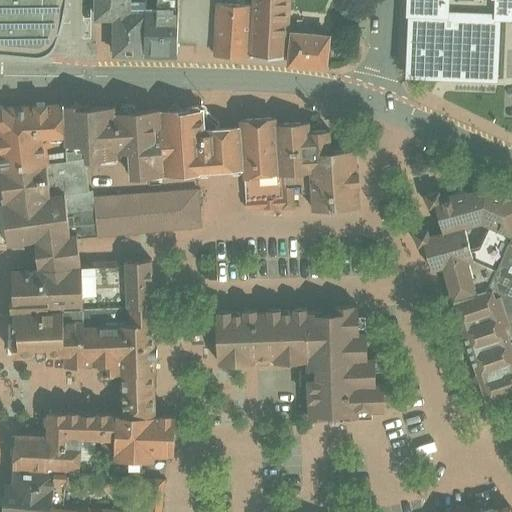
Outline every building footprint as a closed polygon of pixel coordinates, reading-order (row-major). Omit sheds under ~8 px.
[(0,0),(0,50),(39,54),(44,53),(48,52),(51,50),(55,46),(58,42),(60,37),(63,27),(66,16),(67,10),(69,3),(69,0),(0,0)] [(131,0),(99,0),(99,17),(117,17),(131,17),(131,13),(131,0)] [(290,0),(256,0),(253,56),(288,56),(291,4),(290,4),(290,0)] [(511,0),(410,0),(407,73),(498,77),(500,17),(511,17),(511,0)] [(243,5),(220,3),(216,55),(217,55),(249,56),(252,5),(243,5)] [(131,17),(117,17),(117,54),(146,54),(148,10),(148,8),(143,7),(142,13),(131,13),(131,17)] [(180,11),(148,10),(146,54),(179,55),(180,11)] [(331,35),(294,31),(291,64),(328,68),(331,35)] [(37,105),(23,106),(22,105),(21,106),(8,106),(7,105),(0,113),(0,134),(1,136),(0,136),(0,145),(1,151),(0,151),(1,153),(3,167),(2,168),(3,169),(49,163),(50,163),(48,144),(54,143),(54,133),(67,132),(65,103),(64,103),(63,104),(50,104),(50,103),(48,103),(48,105),(39,105),(39,104),(37,104),(37,105)] [(92,105),(66,106),(66,103),(65,103),(67,132),(68,144),(84,143),(90,143),(90,156),(93,158),(120,156),(118,111),(118,105),(92,106),(92,105)] [(206,107),(162,110),(166,174),(200,172),(222,171),(222,168),(219,127),(219,125),(207,114),(206,107)] [(118,111),(120,156),(121,156),(120,152),(132,151),(133,176),(166,174),(162,110),(162,108),(118,111)] [(278,117),(242,120),(243,126),(245,166),(246,177),(282,174),(278,124),(279,124),(278,117)] [(312,123),(312,121),(310,122),(281,124),(280,124),(279,124),(278,124),(282,174),(283,188),(295,187),(313,186),(315,207),(315,209),(337,207),(333,150),(332,130),(312,132),(311,124),(312,123)] [(231,126),(219,127),(222,168),(233,167),(245,166),(243,126),(231,126)] [(84,143),(68,144),(68,161),(85,158),(84,143)] [(357,149),(333,150),(337,207),(361,205),(357,149)] [(50,163),(49,163),(53,195),(67,193),(92,190),(87,158),(85,158),(68,161),(50,163)] [(49,163),(3,169),(3,171),(2,173),(2,177),(4,179),(5,182),(3,184),(4,187),(6,189),(8,201),(53,195),(49,163)] [(282,174),(246,177),(249,208),(267,207),(267,208),(279,207),(279,206),(284,206),(283,188),(282,174)] [(295,187),(283,188),(284,206),(284,209),(297,208),(295,187)] [(469,190),(443,197),(441,190),(428,194),(431,207),(438,205),(445,232),(432,235),(430,228),(416,232),(420,246),(427,244),(434,270),(445,267),(454,300),(489,290),(499,269),(475,258),(473,250),(467,227),(484,222),(491,226),(511,235),(511,198),(487,187),(470,192),(469,190)] [(200,189),(96,196),(95,190),(92,190),(67,193),(73,234),(79,234),(80,238),(178,229),(177,217),(203,214),(200,189)] [(8,201),(7,201),(11,244),(37,241),(38,248),(42,251),(81,246),(80,238),(79,234),(73,234),(67,193),(8,201)] [(511,235),(491,226),(482,247),(473,250),(475,258),(499,269),(511,239),(511,235)] [(511,239),(499,269),(489,290),(454,300),(456,303),(455,306),(457,307),(457,308),(458,311),(457,313),(460,315),(461,318),(460,319),(461,319),(458,326),(461,328),(465,330),(464,330),(463,332),(466,333),(466,334),(467,337),(466,340),(468,341),(474,360),(475,360),(474,362),(476,364),(477,367),(476,370),(478,371),(478,372),(475,379),(478,380),(478,381),(482,383),(483,386),(484,386),(482,389),(485,390),(486,394),(485,396),(487,397),(487,398),(488,401),(507,396),(509,398),(510,395),(511,394),(511,239)] [(81,246),(42,251),(38,248),(40,258),(41,268),(83,266),(82,256),(81,246)] [(83,266),(41,268),(15,269),(16,311),(156,306),(154,259),(128,259),(128,260),(112,260),(109,264),(83,266)] [(357,305),(336,306),(336,312),(326,313),(326,310),(309,311),(309,308),(309,307),(308,307),(310,360),(312,418),(330,417),(330,414),(345,413),(345,417),(361,416),(360,411),(386,410),(385,384),(378,384),(377,358),(370,358),(369,332),(361,333),(360,306),(357,307),(357,305)] [(156,306),(16,311),(17,339),(15,339),(16,355),(67,353),(68,365),(103,364),(103,373),(124,372),(157,371),(158,371),(156,306)] [(283,308),(270,308),(270,312),(259,312),(259,309),(246,309),(246,311),(233,311),(233,310),(220,310),(222,363),(259,362),(310,360),(308,307),(296,307),(296,309),(283,310),(283,308)] [(157,371),(124,372),(124,381),(124,390),(157,389),(157,380),(157,371)] [(157,389),(124,390),(125,414),(156,415),(157,389)] [(80,411),(71,410),(71,412),(51,411),(50,435),(18,434),(16,468),(67,472),(95,474),(96,437),(116,438),(119,438),(119,414),(108,413),(109,412),(99,412),(99,413),(80,412),(80,411)] [(125,414),(119,414),(119,438),(116,438),(116,458),(129,458),(129,464),(142,465),(142,458),(155,459),(155,462),(167,462),(167,454),(175,454),(176,416),(156,415),(125,414)] [(67,472),(16,468),(15,482),(8,481),(5,511),(119,511),(120,511),(65,506),(67,472)] [(162,511),(166,480),(144,478),(143,494),(152,495),(150,511),(162,511)]
